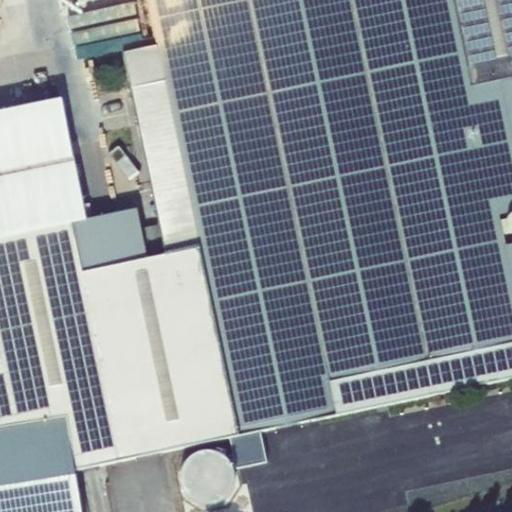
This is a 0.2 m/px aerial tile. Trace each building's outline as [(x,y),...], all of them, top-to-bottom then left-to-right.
[(126,0),(112,0),(166,255),(201,249),(157,46),(137,50),(126,0)] [(453,0),(147,0),(157,46),(201,249),(240,435),(511,377),(511,271),(500,215),(511,212),(511,129),(501,81),(472,87),(453,0)] [(511,0),(453,0),(472,87),(501,81),(501,80),(511,78),(511,0)] [(0,238),(72,225),(89,222),(63,99),(0,111),(0,238)] [(511,212),(500,215),(511,271),(511,212)] [(72,225),(0,238),(0,426),(66,416),(75,469),(149,453),(240,435),(201,249),(166,255),(110,267),(82,273),(72,225)] [(66,416),(0,426),(0,511),(81,511),(75,469),(66,416)]
